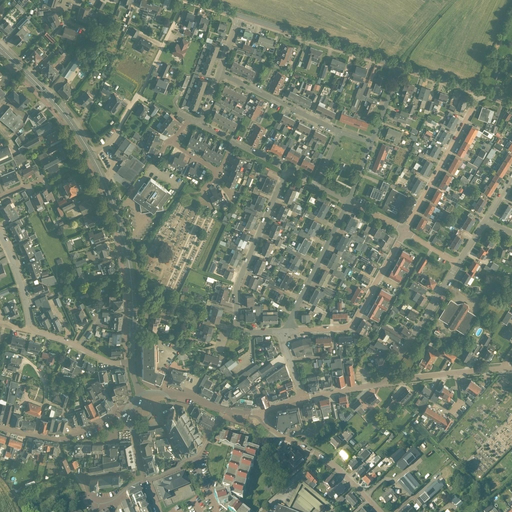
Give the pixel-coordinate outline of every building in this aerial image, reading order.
[(53,0),(47,0),(46,3),(43,4),(42,5),(42,9),(50,8),(51,5),(55,6),(57,1),(53,0)] [(101,9),(105,3),(100,0),(96,7),(101,9)] [(122,0),(122,1),(125,2),(124,6),(130,8),(132,2),(129,1),(129,0),(122,0)] [(144,20),(149,4),(145,3),(146,0),(141,0),(139,7),(140,7),(140,8),(142,9),(143,8),(145,9),(144,11),(145,11),(142,20),(144,20)] [(151,5),(149,4),(144,20),(145,21),(147,15),(153,17),(155,12),(157,12),(160,14),(162,7),(159,6),(151,3),(151,5)] [(80,7),(78,12),(87,15),(88,10),(90,10),(91,7),(84,5),(83,8),(80,7)] [(56,12),(52,14),(51,11),(44,14),(45,17),(45,21),(47,22),(58,17),(56,12)] [(87,15),(78,12),(77,17),(80,18),(79,21),(85,23),(86,20),(85,20),(87,15)] [(160,14),(157,12),(154,19),(160,21),(162,14),(160,14)] [(186,19),(184,25),(191,27),(193,21),(195,14),(188,12),(186,19)] [(19,29),(32,17),(28,13),(26,16),(25,15),(16,25),(19,29)] [(198,22),(197,27),(206,29),(207,25),(209,19),(201,16),(201,19),(199,19),(198,22)] [(60,22),(58,17),(47,22),(49,24),(52,29),(58,27),(57,24),(60,22)] [(5,20),(2,23),(0,25),(0,29),(0,30),(1,30),(6,34),(8,32),(9,33),(13,29),(10,26),(11,25),(5,20)] [(218,30),(217,33),(225,35),(226,32),(225,31),(227,25),(226,24),(226,23),(223,22),(223,23),(220,22),(217,30),(218,30)] [(65,26),(63,30),(61,29),(59,35),(62,36),(62,35),(67,37),(70,28),(65,26)] [(14,35),(17,37),(13,41),(18,46),(24,40),(22,38),(24,36),(26,36),(29,33),(22,27),(14,35)] [(136,37),(139,31),(133,27),(130,34),(136,37)] [(75,30),(70,28),(67,37),(72,38),(72,39),(75,40),(77,34),(74,33),(75,30)] [(245,30),(243,36),(242,36),(241,39),(246,41),(245,43),(245,44),(244,43),(242,49),(250,52),(252,47),(252,46),(248,45),(250,39),(251,39),(253,33),(249,31),(245,30)] [(257,48),(252,47),(250,52),(258,54),(258,55),(261,56),(262,53),(265,44),(264,44),(267,37),(263,36),(260,36),(260,35),(258,39),(256,38),(255,42),(257,43),(258,42),(261,43),(260,45),(262,45),(260,51),(256,50),(257,48)] [(141,37),(137,45),(138,45),(135,49),(141,52),(144,48),(147,50),(152,42),(141,37)] [(267,37),(264,44),(265,44),(262,53),(265,54),(266,50),(265,50),(266,47),(270,48),(269,51),(273,53),(275,46),(272,45),(274,40),(270,38),(270,39),(267,38),(267,37)] [(189,42),(182,39),(180,45),(177,44),(172,53),(183,58),(187,48),(186,48),(189,42)] [(209,51),(217,54),(220,46),(212,43),(209,51)] [(283,51),(291,54),(292,54),(293,51),(292,51),(293,47),(284,44),(282,48),(283,48),(283,51)] [(58,45),(52,51),(56,55),(58,53),(61,55),(65,51),(58,45)] [(34,50),(32,53),(30,51),(27,54),(29,56),(28,56),(29,57),(29,58),(30,59),(31,59),(35,63),(41,57),(43,59),(47,55),(45,53),(44,53),(38,47),(35,51),(34,50)] [(311,47),(307,58),(304,67),(308,69),(311,60),(319,62),(322,51),(311,47)] [(291,54),(283,51),(282,50),(280,54),(281,55),(280,57),(287,60),(290,60),(291,57),(290,57),(291,54)] [(217,54),(209,51),(207,58),(214,61),(217,54)] [(257,55),(257,58),(262,60),(261,63),(263,64),(265,58),(257,55)] [(287,60),(280,57),(278,56),(277,59),(276,59),(274,63),(284,66),(285,62),(286,62),(287,60)] [(72,58),(61,74),(65,77),(71,69),(73,71),(79,63),(72,58)] [(332,58),(331,61),(330,60),(328,68),(336,70),(339,60),(338,60),(338,59),(336,58),(336,59),(332,58)] [(42,68),(42,70),(47,76),(48,76),(54,69),(50,65),(53,62),(50,59),(46,63),(48,64),(45,67),(43,66),(42,68)] [(339,60),(336,70),(344,73),(346,64),(345,63),(346,62),(342,61),(342,60),(340,60),(339,60)] [(236,71),(239,64),(234,61),(230,68),(236,71)] [(167,73),(171,65),(166,62),(162,71),(160,75),(165,77),(167,73)] [(245,66),(239,64),(236,71),(241,73),(245,66)] [(323,79),(328,66),(323,64),(319,77),(323,79)] [(245,66),(241,73),(247,76),(250,69),(245,66)] [(367,69),(360,67),(356,66),(354,71),(353,71),(352,75),(354,75),(352,79),(362,83),(363,78),(361,77),(361,76),(365,77),(367,69)] [(59,74),(54,69),(48,76),(52,80),(59,74)] [(256,72),(250,69),(247,76),(252,79),(256,72)] [(497,70),(493,78),(498,80),(501,72),(497,70)] [(275,78),(283,82),(284,80),(285,80),(287,76),(278,72),(276,75),(275,75),(274,78),(275,78)] [(185,87),(190,76),(184,73),(179,85),(185,87)] [(160,75),(157,83),(154,82),(152,87),(155,88),(159,90),(165,77),(160,75)] [(376,82),(377,83),(375,92),(379,93),(382,85),(383,85),(385,78),(384,77),(383,76),(382,77),(379,76),(378,79),(377,79),(376,82)] [(169,79),(165,77),(159,90),(163,91),(162,93),(166,95),(168,90),(167,89),(168,86),(167,85),(169,79)] [(200,78),(197,86),(204,88),(207,81),(200,78)] [(272,81),(271,84),(280,88),(281,86),(282,86),(284,82),(283,82),(275,78),(273,81),(272,81)] [(361,99),(362,95),(367,83),(364,82),(362,88),(359,87),(355,98),(358,99),(356,107),(352,105),(350,109),(356,111),(361,99)] [(417,88),(414,87),(414,86),(405,83),(400,98),(407,101),(408,97),(410,98),(412,94),(411,93),(412,90),(416,91),(417,88)] [(65,84),(57,91),(66,100),(74,92),(65,84)] [(280,88),(271,84),(269,86),(270,87),(269,90),(277,95),(279,91),(278,91),(280,88)] [(204,88),(197,86),(195,92),(202,95),(204,88)] [(227,95),(230,88),(225,86),(221,93),(227,95)] [(421,103),(426,88),(421,86),(418,97),(419,97),(418,98),(422,99),(421,103)] [(294,87),(292,92),(290,91),(287,96),(293,99),(295,93),(298,89),(294,87)] [(236,91),(230,88),(227,95),(232,98),(236,91)] [(430,89),(426,88),(421,103),(425,104),(426,99),(427,99),(430,89)] [(13,90),(7,97),(15,104),(16,103),(22,109),(29,100),(22,93),(19,96),(13,90)] [(241,94),(236,91),(232,98),(238,101),(241,94)] [(86,92),(78,100),(84,106),(92,98),(86,92)] [(195,92),(193,98),(200,101),(202,95),(195,92)] [(436,94),(433,101),(434,102),(440,104),(441,101),(445,102),(446,101),(448,95),(440,92),(439,95),(436,94)] [(299,95),(295,93),(293,99),(298,102),(301,94),(300,93),(299,95)] [(307,97),(303,104),(309,107),(312,100),(315,102),(318,95),(314,93),(311,99),(307,97)] [(238,101),(237,103),(242,105),(243,103),(243,104),(247,96),(241,94),(238,101)] [(307,97),(301,94),(298,102),(303,104),(307,97)] [(123,101),(114,95),(106,107),(115,113),(121,104),(125,107),(128,104),(123,101)] [(373,99),(362,95),(361,99),(368,102),(364,112),(370,114),(371,113),(372,114),(373,111),(372,111),(373,107),(374,108),(375,103),(372,102),(373,99)] [(253,103),(261,108),(262,108),(264,105),(263,105),(264,101),(255,97),(254,101),(255,101),(253,103)] [(460,99),(459,102),(458,102),(456,109),(463,111),(464,108),(466,101),(460,99)] [(155,102),(154,105),(153,105),(150,109),(149,108),(142,103),(135,113),(143,118),(147,112),(148,113),(153,116),(158,108),(159,108),(161,106),(155,102)] [(261,108),(253,103),(252,103),(251,107),(252,107),(250,110),(259,114),(261,111),(259,111),(261,108)] [(410,103),(407,112),(412,114),(415,105),(410,103)] [(321,113),(324,107),(318,104),(315,110),(321,113)] [(0,118),(14,131),(23,120),(20,118),(22,116),(18,113),(17,115),(11,110),(12,109),(9,106),(8,108),(7,108),(0,116),(0,118)] [(324,107),(321,113),(327,116),(330,110),(327,108),(324,107)] [(488,117),(490,110),(482,107),(478,119),(487,122),(489,117),(488,117)] [(259,114),(250,110),(249,112),(248,111),(246,115),(255,120),(257,116),(258,117),(259,114)] [(330,110),(327,116),(332,119),(335,113),(330,110)] [(343,110),(342,113),(339,120),(343,122),(343,121),(346,122),(346,123),(348,115),(344,114),(345,110),(343,110)] [(401,110),(400,113),(396,112),(394,118),(397,119),(397,120),(406,123),(409,114),(401,110)] [(40,111),(37,114),(34,111),(30,115),(33,119),(35,117),(36,119),(35,120),(38,124),(46,117),(40,111)] [(502,117),(508,121),(511,115),(506,111),(502,117)] [(217,122),(221,115),(215,112),(212,119),(217,122)] [(244,116),(236,112),(235,115),(240,117),(239,120),(241,121),(244,116)] [(458,118),(453,115),(453,114),(449,112),(447,115),(451,117),(450,120),(456,123),(458,118)] [(348,115),(346,123),(346,122),(349,123),(349,124),(352,125),(356,114),(354,113),(353,117),(348,115)] [(166,119),(173,125),(175,122),(179,125),(181,123),(170,114),(166,119)] [(286,124),(289,117),(283,114),(280,121),(286,124)] [(358,115),(356,114),(352,125),(356,126),(359,127),(362,120),(357,118),(358,115)] [(226,117),(221,115),(217,122),(223,124),(226,117)] [(226,117),(223,124),(228,127),(232,120),(226,117)] [(295,120),(289,117),(286,124),(291,126),(295,120)] [(366,122),(362,120),(359,127),(362,128),(366,130),(370,119),(368,118),(366,122)] [(173,125),(166,119),(162,124),(173,132),(175,130),(171,127),(173,125)] [(237,123),(232,120),(228,127),(234,130),(237,123)] [(450,120),(448,122),(444,120),(442,124),(446,126),(447,125),(453,128),(456,123),(450,120)] [(302,132),(305,125),(299,122),(296,129),(302,132)] [(497,126),(487,123),(485,130),(487,131),(495,133),(497,126)] [(41,127),(36,130),(38,134),(50,128),(50,126),(49,124),(48,124),(46,125),(42,127),(42,128),(41,128),(41,127)] [(173,132),(162,124),(158,128),(165,134),(168,131),(172,134),(173,132)] [(253,131),(261,135),(262,132),(263,133),(265,129),(257,125),(255,128),(254,127),(252,130),(253,131)] [(311,128),(305,125),(302,132),(308,134),(311,128)] [(478,135),(475,134),(478,129),(472,126),(468,133),(477,137),(478,135)] [(450,133),(444,130),(445,129),(441,127),(439,130),(443,132),(441,135),(448,138),(450,133)] [(388,133),(387,132),(385,137),(394,140),(393,142),(397,144),(402,133),(389,128),(388,128),(390,129),(388,133)] [(274,129),(271,136),(277,139),(281,133),(274,129)] [(493,134),(484,129),(482,133),(491,139),(493,134)] [(318,140),(321,133),(315,130),(312,137),(318,140)] [(47,136),(46,137),(51,146),(61,140),(56,131),(47,136)] [(152,131),(149,137),(162,142),(163,140),(158,138),(160,135),(152,131)] [(192,134),(191,136),(187,145),(191,146),(190,148),(192,149),(193,147),(196,139),(193,137),(194,135),(196,132),(193,131),(193,133),(192,134)] [(251,133),(249,136),(258,141),(259,138),(260,139),(262,135),(261,135),(253,131),(252,134),(251,133)] [(199,133),(196,139),(193,147),(196,148),(195,151),(198,152),(199,150),(198,149),(202,141),(199,140),(200,136),(201,134),(199,133)] [(321,133),(318,140),(324,142),(327,136),(321,133)] [(477,137),(468,133),(464,140),(470,143),(473,138),(475,139),(477,137)] [(21,134),(18,136),(23,143),(26,141),(21,134)] [(203,139),(202,141),(198,149),(199,150),(202,151),(201,153),(203,154),(207,144),(204,142),(206,138),(207,136),(205,135),(204,137),(203,139)] [(441,135),(440,137),(436,135),(434,138),(438,141),(439,140),(445,143),(448,138),(441,135)] [(18,148),(21,152),(23,152),(23,151),(28,148),(25,143),(22,145),(18,136),(15,140),(20,147),(18,148)] [(38,136),(25,143),(28,148),(29,148),(28,147),(40,140),(38,136)] [(258,141),(249,136),(248,139),(249,140),(247,143),(256,147),(258,144),(257,143),(258,141)] [(126,137),(118,148),(113,155),(119,159),(118,160),(123,164),(117,171),(124,176),(124,177),(128,180),(128,179),(131,182),(144,164),(130,154),(133,149),(138,153),(142,148),(126,137)] [(149,137),(147,142),(155,146),(156,143),(161,145),(162,142),(149,137)] [(280,143),(279,145),(279,146),(275,152),(281,155),(284,148),(286,150),(292,138),(290,137),(285,145),(280,143)] [(286,150),(289,151),(285,157),(291,160),(296,150),(291,147),(295,140),(292,138),(286,150)] [(62,142),(37,155),(39,159),(44,169),(63,159),(70,156),(68,153),(72,152),(66,140),(62,142)] [(275,140),(274,143),(273,143),(270,149),(275,152),(279,146),(279,145),(277,145),(278,142),(275,140)] [(470,143),(464,140),(460,147),(469,152),(470,149),(468,147),(470,143)] [(441,148),(435,144),(436,143),(432,141),(430,144),(434,146),(432,149),(438,153),(441,148)] [(155,146),(147,142),(144,148),(157,154),(158,151),(154,149),(155,146)] [(207,144),(203,154),(202,155),(206,157),(205,159),(207,160),(208,158),(212,150),(211,150),(208,148),(210,144),(208,143),(208,144),(207,144)] [(380,150),(387,153),(389,148),(392,150),(393,148),(382,144),(381,147),(381,148),(380,150)] [(0,165),(14,159),(13,157),(8,146),(0,149),(0,165)] [(213,146),(211,150),(212,150),(208,158),(211,159),(210,161),(213,162),(214,160),(217,152),(214,151),(215,147),(213,146)] [(302,157),(304,158),(300,165),(306,168),(309,161),(311,158),(306,155),(310,147),(307,146),(306,148),(302,157)] [(301,152),(296,150),(291,160),(296,163),(299,156),(302,157),(306,148),(303,147),(301,152)] [(469,152),(460,147),(457,153),(463,156),(466,152),(468,153),(469,152)] [(219,148),(217,152),(214,160),(217,162),(216,164),(218,165),(219,163),(223,155),(219,153),(221,149),(219,148)] [(432,149),(431,151),(427,149),(425,153),(429,155),(430,154),(436,157),(438,153),(432,149)] [(379,153),(377,157),(388,161),(389,159),(385,158),(387,153),(380,150),(380,151),(379,153)] [(23,152),(21,152),(13,157),(14,159),(16,165),(27,159),(23,152)] [(511,154),(509,152),(506,157),(504,156),(503,158),(510,163),(511,160),(511,154)] [(177,167),(183,154),(180,153),(178,158),(175,156),(171,164),(177,167)] [(183,154),(177,167),(183,169),(186,161),(183,160),(185,155),(183,154)] [(229,159),(242,165),(244,159),(236,156),(235,159),(230,157),(229,159)] [(461,166),(459,165),(461,160),(455,156),(451,163),(460,168),(461,166)] [(375,163),(375,164),(382,166),(384,162),(387,163),(390,164),(391,162),(388,161),(377,157),(376,161),(375,164),(375,163)] [(433,163),(427,159),(423,157),(421,161),(425,163),(423,165),(429,169),(433,163)] [(483,159),(479,157),(475,160),(473,163),(478,167),(483,159)] [(503,161),(500,165),(506,169),(510,163),(503,158),(501,159),(503,161)] [(242,165),(229,159),(228,161),(233,163),(231,167),(240,170),(242,165)] [(311,162),(309,161),(306,168),(311,171),(314,164),(316,161),(313,160),(311,162)] [(22,168),(19,170),(21,175),(23,174),(25,178),(34,173),(34,172),(31,168),(30,166),(28,163),(25,165),(27,168),(23,170),(22,168)] [(193,177),(198,164),(196,163),(194,168),(190,166),(187,174),(193,177)] [(460,168),(451,163),(448,170),(454,173),(457,168),(459,170),(460,168)] [(500,165),(497,163),(495,167),(496,167),(494,172),(502,177),(506,169),(500,165)] [(200,165),(198,164),(193,177),(198,179),(202,171),(198,170),(200,165)] [(374,167),(374,166),(372,170),(383,174),(383,172),(380,171),(382,166),(375,164),(374,167)] [(423,165),(422,168),(418,166),(416,170),(426,175),(429,169),(423,165)] [(240,170),(231,167),(229,166),(228,168),(232,170),(231,173),(239,177),(242,171),(240,170)] [(263,170),(262,169),(260,174),(266,176),(269,170),(264,168),(263,170)] [(410,171),(405,168),(403,171),(402,171),(400,175),(402,177),(405,172),(408,174),(410,171)] [(8,173),(12,183),(16,182),(16,181),(18,179),(15,171),(8,173)] [(494,172),(490,178),(498,183),(502,177),(494,172)] [(2,176),(1,176),(2,178),(5,185),(8,184),(9,185),(12,183),(8,173),(2,176)] [(225,174),(224,177),(237,182),(239,177),(231,173),(229,176),(225,174)] [(454,177),(452,176),(446,173),(442,180),(450,184),(452,182),(454,177)] [(267,176),(266,179),(260,177),(259,180),(262,182),(264,183),(271,186),(272,184),(274,180),(273,180),(274,179),(267,176)] [(424,181),(418,177),(415,176),(413,179),(416,181),(414,184),(420,187),(424,181)] [(474,176),(470,183),(473,185),(475,181),(479,183),(481,180),(474,176)] [(63,184),(65,188),(61,190),(66,198),(70,196),(70,195),(75,192),(73,186),(76,185),(74,179),(73,179),(71,177),(67,179),(69,182),(63,184)] [(237,182),(224,177),(223,179),(227,181),(226,184),(234,188),(237,182)] [(150,179),(140,192),(138,191),(133,197),(140,202),(141,212),(152,211),(154,213),(156,210),(163,209),(162,206),(171,194),(167,191),(156,182),(150,178),(150,179)] [(490,178),(486,184),(494,189),(498,183),(490,178)] [(450,184),(442,180),(438,187),(445,190),(447,185),(449,186),(450,184)] [(373,186),(373,188),(369,187),(366,196),(375,199),(376,198),(380,199),(381,197),(383,198),(389,183),(383,181),(380,189),(373,186)] [(271,186),(264,183),(261,189),(268,192),(269,190),(270,190),(271,187),(270,186),(271,186)] [(414,184),(413,186),(410,185),(408,189),(411,190),(417,193),(420,187),(414,184)] [(494,189),(486,184),(484,187),(486,189),(484,192),(490,195),(494,189)] [(288,190),(286,193),(294,196),(296,190),(289,187),(288,190)] [(39,192),(43,201),(48,199),(49,202),(55,200),(51,191),(48,193),(46,188),(39,192)] [(213,189),(220,201),(226,199),(221,190),(218,192),(215,188),(213,189)] [(220,201),(213,189),(211,190),(213,195),(210,196),(215,205),(220,201)] [(399,193),(392,189),(385,203),(385,204),(382,209),(390,213),(393,208),(392,207),(395,201),(399,193)] [(444,193),(442,192),(437,189),(434,195),(445,201),(446,199),(443,197),(442,199),(439,197),(441,195),(443,196),(444,193)] [(43,201),(39,192),(32,195),(34,198),(31,200),(35,208),(42,205),(40,202),(43,201)] [(285,197),(284,200),(291,203),(294,196),(286,193),(285,197)] [(399,193),(395,201),(402,205),(407,196),(399,193)] [(480,197),(477,202),(483,206),(487,200),(485,199),(485,198),(483,197),(485,195),(481,193),(479,196),(480,197)] [(259,195),(257,199),(254,198),(253,200),(252,199),(256,201),(263,204),(264,202),(265,202),(266,199),(265,198),(266,198),(259,195)] [(330,206),(327,204),(329,201),(323,198),(323,197),(319,195),(318,196),(316,199),(320,201),(317,207),(320,208),(327,212),(328,210),(330,207),(329,206),(330,206)] [(445,201),(434,195),(431,200),(436,203),(438,203),(439,201),(444,203),(445,201)] [(55,202),(58,206),(60,206),(61,205),(67,202),(65,198),(60,200),(59,197),(56,198),(57,201),(55,202)] [(2,203),(4,206),(0,207),(0,209),(2,214),(10,209),(12,208),(10,204),(13,202),(11,198),(2,203)] [(95,207),(91,198),(78,204),(83,214),(95,207)] [(26,201),(30,212),(35,210),(30,199),(26,201)] [(247,204),(245,207),(252,210),(253,208),(260,210),(261,210),(262,210),(264,205),(263,204),(256,201),(252,199),(250,206),(247,204)] [(72,200),(67,202),(61,205),(64,211),(75,205),(72,200)] [(474,207),(473,206),(471,209),(474,211),(475,210),(477,211),(478,210),(480,211),(483,206),(477,202),(474,207)] [(429,203),(426,208),(433,212),(435,207),(436,206),(435,206),(429,203)] [(450,212),(454,205),(451,204),(449,207),(447,206),(445,210),(450,212)] [(280,207),(278,211),(286,214),(289,208),(282,205),(281,207),(280,207)] [(64,214),(60,206),(58,206),(54,208),(58,217),(61,215),(64,214)] [(296,208),(291,206),(289,209),(301,214),(302,211),(296,208)] [(251,213),(250,216),(245,214),(244,217),(248,219),(255,222),(256,220),(257,220),(258,217),(258,216),(251,213),(252,210),(245,207),(244,211),(251,213)] [(306,208),(304,211),(315,217),(316,214),(317,214),(317,215),(323,218),(324,216),(325,216),(327,213),(326,212),(327,212),(320,208),(318,212),(315,210),(314,213),(306,208)] [(426,208),(423,213),(429,216),(430,217),(431,214),(434,216),(436,217),(438,214),(435,213),(433,212),(426,208)] [(10,209),(2,214),(6,219),(10,217),(12,220),(18,216),(16,213),(13,215),(10,209)] [(277,214),(278,215),(276,217),(283,220),(284,220),(283,223),(291,227),(294,228),(296,224),(286,220),(287,218),(285,217),(286,214),(278,211),(277,214)] [(315,217),(304,211),(304,212),(309,214),(307,217),(313,220),(315,217)] [(510,214),(505,211),(501,216),(509,221),(511,218),(508,216),(510,214)] [(467,215),(469,216),(465,221),(471,225),(475,219),(473,218),(474,217),(472,216),(473,214),(469,212),(467,215)] [(97,215),(94,216),(92,213),(83,217),(85,222),(87,221),(89,227),(100,223),(97,215)] [(348,220),(349,221),(348,223),(357,227),(360,221),(364,224),(366,220),(360,217),(358,220),(351,216),(351,217),(350,217),(348,220)] [(428,220),(427,220),(422,217),(419,222),(430,228),(431,226),(427,223),(428,220)] [(12,222),(14,225),(10,227),(13,233),(21,229),(19,226),(22,224),(20,219),(12,222)] [(237,222),(235,225),(237,226),(239,226),(244,228),(245,225),(252,229),(253,227),(254,227),(256,223),(255,223),(255,222),(248,219),(247,223),(240,220),(239,223),(237,222)] [(321,224),(320,224),(321,223),(314,220),(311,226),(317,229),(318,227),(319,228),(321,224)] [(465,221),(462,226),(461,225),(459,228),(462,230),(463,228),(466,230),(466,229),(468,230),(471,225),(465,221)] [(274,222),(273,225),(272,225),(271,228),(279,232),(280,228),(282,229),(283,228),(290,230),(291,227),(283,223),(282,226),(274,222)] [(430,228),(419,222),(416,227),(422,231),(424,228),(428,231),(427,232),(430,234),(433,230),(430,228)] [(441,225),(435,222),(432,228),(437,232),(441,225)] [(346,227),(345,229),(352,233),(352,232),(353,229),(356,231),(357,227),(348,223),(347,223),(345,227),(346,227)] [(374,237),(378,238),(377,240),(380,242),(379,244),(385,248),(388,242),(390,243),(393,237),(382,231),(383,230),(374,224),(369,232),(375,235),(374,237)] [(301,228),(299,231),(310,237),(311,234),(314,236),(315,234),(316,234),(318,230),(317,230),(317,229),(311,226),(308,232),(301,228)] [(269,232),(270,232),(269,235),(277,238),(275,241),(281,243),(282,243),(283,240),(284,237),(277,235),(279,232),(271,228),(269,232)] [(21,229),(13,233),(16,239),(20,237),(21,240),(28,236),(26,231),(22,233),(21,229)] [(102,231),(93,233),(92,230),(88,232),(90,239),(94,238),(95,242),(105,239),(102,231)] [(243,231),(240,238),(247,241),(248,239),(249,239),(250,235),(250,234),(243,231)] [(310,237),(299,231),(298,234),(305,238),(301,244),(308,247),(309,245),(310,245),(312,242),(311,242),(311,241),(309,239),(310,237)] [(457,234),(453,240),(460,244),(463,238),(461,237),(462,236),(460,235),(461,233),(457,231),(456,233),(457,234)] [(352,233),(351,235),(363,241),(364,239),(365,239),(360,237),(354,234),(352,233)] [(340,239),(339,241),(349,246),(349,245),(352,239),(358,242),(358,241),(362,243),(363,241),(351,235),(350,238),(342,234),(342,235),(341,235),(340,238),(340,239)] [(497,241),(494,239),(489,236),(484,243),(488,246),(486,249),(489,250),(491,247),(493,248),(497,241)] [(432,242),(442,246),(444,241),(434,237),(432,242)] [(247,241),(240,238),(238,244),(245,247),(245,245),(246,245),(248,242),(247,241)] [(29,240),(27,241),(19,245),(22,251),(30,247),(29,244),(31,243),(29,240)] [(265,242),(263,246),(274,250),(275,247),(272,246),(274,243),(267,240),(266,243),(265,242)] [(453,240),(450,245),(449,244),(447,247),(451,249),(452,247),(454,249),(454,248),(456,249),(460,244),(453,240)] [(336,244),(337,245),(336,247),(343,250),(342,254),(354,260),(356,256),(353,255),(346,252),(349,246),(339,241),(338,241),(336,244)] [(365,242),(361,249),(365,252),(369,244),(365,242)] [(106,243),(101,244),(101,243),(92,246),(94,254),(95,255),(97,256),(98,256),(98,257),(108,254),(109,253),(108,251),(110,250),(108,246),(107,246),(106,243)] [(301,244),(298,250),(302,252),(305,253),(306,251),(307,252),(308,248),(308,247),(301,244)] [(262,250),(263,250),(261,253),(268,256),(269,256),(268,258),(274,261),(275,257),(271,255),(272,253),(274,250),(263,246),(262,250)] [(33,254),(30,247),(22,251),(25,258),(33,254)] [(287,247),(285,250),(293,254),(290,260),(299,265),(300,263),(301,263),(302,260),(302,259),(300,257),(294,254),(295,252),(287,247)] [(383,255),(378,252),(379,252),(372,248),(370,252),(373,254),(371,257),(374,259),(379,262),(383,255)] [(486,249),(485,250),(481,248),(477,256),(482,259),(486,252),(487,253),(489,250),(486,249)] [(235,250),(234,253),(231,252),(229,255),(232,256),(239,259),(240,257),(241,257),(242,254),(242,253),(235,250)] [(400,257),(393,270),(392,270),(389,276),(398,281),(402,275),(405,270),(407,271),(409,268),(406,267),(409,262),(413,255),(404,250),(400,256),(400,257)] [(331,256),(330,259),(340,264),(341,264),(343,259),(352,264),(354,260),(342,254),(341,256),(333,252),(333,253),(332,253),(331,256)] [(368,259),(363,256),(358,254),(356,257),(366,262),(368,259)] [(239,259),(232,256),(230,263),(237,266),(238,263),(238,264),(240,260),(239,260),(239,259)] [(85,258),(80,260),(75,262),(77,267),(82,265),(87,263),(85,258)] [(259,258),(258,260),(257,260),(256,264),(264,267),(266,260),(259,258)] [(327,262),(328,263),(327,265),(334,268),(333,271),(345,277),(346,274),(349,268),(347,267),(344,273),(336,270),(338,266),(339,266),(340,264),(330,259),(329,259),(327,262)] [(38,267),(35,260),(26,263),(28,267),(29,270),(38,267)] [(289,267),(289,268),(296,271),(297,269),(299,266),(299,265),(290,260),(291,261),(289,264),(290,265),(289,267)] [(476,271),(475,270),(479,263),(474,260),(469,268),(473,270),(471,272),(474,274),(476,271)] [(228,265),(219,261),(217,266),(221,267),(220,268),(225,270),(223,275),(231,279),(234,271),(227,268),(228,265)] [(277,264),(278,265),(281,267),(287,270),(289,267),(287,266),(278,262),(277,264)] [(371,264),(367,262),(363,270),(367,272),(367,271),(373,274),(377,267),(371,264)] [(425,268),(424,270),(429,274),(431,271),(439,276),(440,275),(441,276),(443,272),(442,271),(443,270),(439,267),(439,266),(436,264),(436,265),(431,262),(427,269),(425,268)] [(494,262),(491,267),(497,271),(500,265),(494,262)] [(255,268),(254,270),(256,271),(261,273),(264,267),(256,264),(254,267),(255,268)] [(277,266),(275,269),(279,271),(280,270),(286,273),(287,270),(281,267),(278,265),(277,266)] [(38,267),(29,270),(31,277),(40,274),(40,273),(38,267)] [(322,274),(321,276),(331,281),(334,275),(344,280),(345,277),(333,271),(332,274),(324,270),(324,271),(323,271),(322,274)] [(471,272),(470,275),(466,272),(461,280),(466,283),(471,277),(472,277),(474,274),(471,272)] [(262,278),(266,279),(269,281),(269,280),(271,277),(268,276),(261,273),(259,277),(262,278)] [(286,273),(283,279),(290,283),(291,281),(293,277),(293,276),(286,273)] [(41,278),(42,282),(45,284),(48,283),(56,281),(54,274),(41,278)] [(82,274),(79,275),(82,283),(89,281),(95,279),(94,276),(85,278),(84,274),(82,274)] [(363,275),(362,277),(358,275),(356,278),(360,279),(360,280),(367,284),(370,278),(363,275)] [(256,291),(259,285),(260,285),(263,280),(258,278),(258,279),(251,276),(249,281),(250,281),(248,286),(254,288),(253,289),(256,291)] [(319,280),(319,281),(318,283),(325,286),(327,283),(330,284),(331,281),(321,276),(321,277),(320,277),(319,280)] [(429,277),(427,280),(423,277),(421,281),(425,283),(425,284),(428,286),(429,285),(432,287),(434,284),(435,284),(436,283),(436,282),(429,277)] [(280,285),(285,288),(286,289),(288,287),(290,283),(289,283),(290,283),(283,279),(280,285)] [(427,298),(422,294),(423,293),(424,294),(427,290),(413,281),(409,287),(417,292),(413,298),(417,300),(416,301),(423,305),(427,298)] [(229,289),(222,287),(223,284),(216,282),(214,288),(219,289),(218,293),(227,296),(229,289)] [(47,285),(43,287),(42,284),(33,288),(36,294),(39,292),(41,296),(49,292),(47,285)] [(324,289),(336,295),(337,292),(326,286),(324,289)] [(358,287),(354,293),(360,296),(364,290),(358,287)] [(313,292),(312,294),(319,298),(321,298),(322,295),(323,296),(325,293),(332,297),(334,294),(336,295),(324,289),(323,292),(316,288),(315,289),(315,288),(313,292)] [(378,295),(371,307),(367,315),(378,321),(380,318),(378,317),(383,308),(386,310),(387,307),(385,305),(387,300),(388,300),(391,294),(382,288),(378,295)] [(81,299),(87,296),(84,290),(78,293),(81,299)] [(275,294),(273,297),(275,298),(275,299),(280,301),(284,294),(278,291),(277,295),(275,294)] [(218,293),(217,297),(212,295),(211,301),(217,303),(218,300),(225,302),(227,296),(218,293)] [(360,296),(354,293),(350,299),(356,303),(360,296)] [(310,298),(309,301),(316,304),(319,298),(312,294),(312,295),(311,295),(310,298)] [(123,300),(116,300),(116,295),(109,295),(109,300),(109,305),(110,305),(114,305),(114,310),(123,309),(123,300)] [(254,305),(254,296),(245,296),(245,305),(254,305)] [(223,309),(219,308),(220,305),(210,302),(211,300),(207,299),(206,304),(211,306),(210,309),(212,309),(211,313),(212,313),(221,316),(223,309)] [(464,302),(461,303),(459,305),(450,299),(439,318),(448,324),(449,329),(451,330),(456,329),(465,335),(477,316),(468,310),(469,308),(468,305),(464,302)] [(51,308),(47,300),(41,302),(42,305),(45,311),(51,325),(53,324),(56,331),(56,330),(57,331),(59,330),(54,319),(55,318),(51,308)] [(9,313),(11,318),(14,316),(15,318),(19,316),(17,310),(18,310),(15,303),(8,306),(11,312),(9,313)] [(93,303),(86,306),(89,312),(96,309),(95,307),(93,303)] [(316,305),(314,309),(326,315),(327,312),(322,309),(322,308),(316,305)] [(418,313),(410,309),(407,307),(405,310),(401,308),(399,311),(410,318),(411,317),(414,319),(418,313)] [(167,315),(172,317),(175,311),(170,309),(167,315)] [(302,314),(302,316),(301,316),(302,320),(302,321),(310,321),(310,316),(313,315),(316,313),(318,314),(317,317),(323,320),(325,315),(326,315),(314,309),(313,311),(310,310),(308,313),(308,314),(302,314)] [(85,317),(81,310),(73,313),(79,326),(87,322),(85,317)] [(122,315),(114,314),(114,311),(110,311),(101,311),(101,315),(106,315),(106,320),(113,321),(112,328),(121,328),(122,315)] [(511,313),(508,311),(501,322),(507,325),(511,315),(511,313)] [(255,321),(254,312),(246,312),(246,322),(255,321)] [(47,317),(45,318),(43,313),(38,315),(41,320),(39,321),(41,325),(43,324),(44,328),(51,325),(47,317)] [(212,313),(211,316),(208,316),(206,321),(203,320),(203,321),(211,323),(214,324),(215,321),(219,323),(221,316),(212,313)] [(166,324),(159,322),(160,317),(152,315),(151,321),(150,321),(148,330),(156,332),(156,331),(165,333),(166,324)] [(371,324),(369,322),(362,319),(359,324),(368,329),(371,324)] [(211,323),(203,321),(201,327),(204,327),(203,331),(212,334),(214,327),(210,326),(211,323)] [(400,325),(396,332),(382,323),(380,326),(384,329),(400,339),(402,336),(407,339),(408,337),(411,333),(410,333),(411,331),(404,327),(403,327),(400,325)] [(368,329),(359,324),(356,330),(361,332),(359,336),(370,342),(372,339),(365,335),(368,329)] [(511,324),(503,335),(511,340),(511,324)] [(120,342),(121,333),(121,330),(112,329),(96,325),(95,330),(101,331),(101,335),(108,335),(108,342),(111,342),(120,342)] [(377,339),(374,344),(385,351),(387,348),(388,348),(397,354),(398,353),(401,349),(402,347),(399,345),(400,344),(398,343),(400,339),(384,329),(377,339)] [(203,331),(202,334),(199,334),(197,340),(205,342),(206,340),(210,341),(212,334),(203,331)] [(486,335),(481,342),(487,346),(491,338),(486,335)] [(10,345),(21,348),(23,339),(12,336),(10,345)] [(155,341),(146,338),(142,337),(142,340),(142,362),(143,364),(143,377),(161,384),(164,374),(165,372),(155,368),(155,341)] [(310,338),(302,339),(304,354),(305,356),(313,355),(310,338)] [(266,349),(273,346),(271,341),(269,341),(269,339),(264,341),(265,343),(263,344),(265,350),(266,349)] [(304,354),(302,339),(291,343),(296,357),(304,354)] [(40,344),(29,341),(27,350),(37,353),(40,344)] [(460,350),(463,351),(460,357),(468,362),(474,351),(476,353),(481,346),(475,342),(470,349),(466,347),(463,345),(460,350)] [(370,343),(366,350),(371,353),(373,349),(374,350),(376,347),(370,343)] [(486,348),(487,349),(483,356),(484,356),(483,358),(485,359),(486,358),(489,359),(491,356),(492,356),(494,353),(493,352),(494,350),(491,349),(493,346),(489,344),(486,348)] [(273,346),(266,349),(268,353),(266,354),(268,360),(274,358),(272,354),(277,353),(274,346),(273,346)] [(120,348),(115,349),(115,348),(114,347),(108,347),(108,348),(108,354),(111,356),(111,357),(115,357),(115,356),(120,355),(120,352),(121,352),(121,350),(120,349),(120,348)] [(422,358),(419,362),(429,369),(432,364),(431,364),(436,355),(428,350),(423,358),(422,358)] [(21,359),(17,357),(18,354),(8,351),(6,357),(9,358),(6,369),(15,371),(16,367),(19,368),(21,359)] [(49,352),(48,353),(42,352),(41,357),(47,359),(46,362),(52,364),(55,354),(49,352)] [(206,353),(204,358),(201,358),(199,364),(204,365),(205,363),(209,364),(212,355),(206,353)] [(450,353),(447,359),(452,362),(456,356),(450,353)] [(219,358),(212,355),(209,364),(213,366),(212,368),(215,369),(216,367),(217,365),(220,366),(222,360),(219,359),(219,358)] [(376,367),(386,366),(385,356),(375,358),(376,367)] [(68,357),(64,366),(65,366),(65,367),(69,369),(68,372),(72,373),(77,362),(75,361),(75,360),(68,357)] [(224,363),(225,364),(229,369),(233,366),(234,367),(238,363),(237,362),(233,357),(224,363)] [(335,362),(330,363),(331,368),(333,382),(334,382),(335,385),(341,384),(341,386),(345,385),(344,374),(342,363),(341,363),(341,358),(334,359),(335,362)] [(331,368),(330,363),(330,359),(323,360),(323,363),(328,362),(328,368),(331,368)] [(81,368),(82,369),(85,370),(84,370),(91,374),(95,365),(88,362),(88,363),(84,361),(81,368)] [(229,389),(225,393),(224,393),(226,395),(232,403),(237,400),(236,399),(246,392),(246,391),(249,388),(248,386),(250,384),(249,383),(251,381),(252,382),(268,370),(273,366),(269,361),(265,365),(264,365),(261,368),(260,369),(259,369),(249,376),(248,375),(241,381),(238,384),(232,389),(231,388),(229,389)] [(346,362),(342,363),(344,374),(346,374),(347,384),(355,383),(352,364),(347,364),(346,362)] [(225,364),(219,368),(223,373),(224,372),(229,369),(225,364)] [(245,371),(238,376),(238,377),(241,381),(248,375),(249,376),(259,369),(256,364),(246,371),(245,371)] [(283,365),(274,371),(275,373),(287,369),(285,364),(283,365)] [(105,385),(102,385),(103,387),(118,383),(118,382),(127,380),(124,369),(120,370),(120,368),(106,371),(106,369),(105,369),(107,380),(107,382),(105,382),(105,385)] [(98,370),(99,377),(98,377),(98,378),(98,379),(100,381),(102,385),(105,385),(105,382),(107,382),(107,380),(105,369),(98,370)] [(176,369),(175,372),(171,370),(168,382),(183,386),(187,375),(181,373),(182,371),(176,369)] [(275,373),(274,371),(266,377),(268,381),(279,377),(280,380),(290,376),(287,369),(275,373)] [(307,378),(308,383),(309,387),(307,388),(307,392),(309,392),(320,390),(318,381),(318,380),(321,379),(320,373),(317,374),(317,376),(307,378)] [(333,388),(332,381),(331,374),(328,375),(328,373),(325,374),(325,375),(325,380),(327,379),(329,389),(333,388)] [(208,388),(209,389),(213,382),(208,379),(209,376),(205,374),(196,392),(199,394),(198,394),(204,397),(208,388)] [(91,385),(90,386),(87,388),(88,390),(87,390),(91,399),(94,404),(95,403),(96,405),(95,405),(98,409),(97,410),(99,415),(111,409),(105,399),(108,398),(103,390),(104,389),(103,387),(102,385),(100,381),(98,379),(90,383),(91,385)] [(6,402),(9,402),(8,405),(3,423),(8,424),(13,403),(18,383),(10,381),(6,402)] [(118,383),(103,387),(104,389),(106,393),(114,390),(115,392),(111,393),(112,397),(114,396),(116,403),(128,399),(127,392),(127,388),(126,381),(118,384),(118,383)] [(288,397),(286,391),(293,388),(294,386),(293,385),(292,381),(285,383),(285,385),(277,388),(279,393),(277,394),(280,400),(288,397)] [(470,392),(476,384),(471,381),(467,386),(465,385),(465,384),(461,385),(462,392),(465,391),(466,390),(470,392)] [(476,384),(470,392),(475,396),(478,392),(480,393),(485,388),(480,385),(479,385),(478,386),(476,384)] [(420,392),(425,395),(418,405),(422,408),(429,397),(427,396),(431,390),(424,385),(420,392)] [(440,392),(439,397),(442,399),(443,400),(443,401),(445,401),(445,396),(449,389),(443,385),(441,390),(440,391),(439,392),(440,392)] [(22,399),(24,394),(23,393),(24,391),(25,391),(27,387),(23,386),(21,390),(20,390),(19,392),(17,391),(15,396),(22,399)] [(212,394),(209,399),(210,400),(218,403),(222,394),(223,391),(225,393),(229,389),(228,388),(225,386),(221,390),(220,389),(218,393),(214,391),(213,394),(212,394)] [(237,400),(232,403),(231,405),(230,406),(251,409),(252,403),(252,398),(257,395),(257,394),(260,392),(255,386),(237,400)] [(268,387),(266,389),(268,394),(270,393),(271,396),(273,403),(280,400),(277,394),(276,394),(274,390),(270,391),(268,387)] [(213,391),(209,389),(208,388),(204,397),(209,399),(212,394),(213,391)] [(403,403),(412,394),(406,388),(397,397),(403,403)] [(262,390),(264,395),(256,398),(258,404),(259,404),(261,408),(270,404),(266,394),(268,394),(266,389),(262,390)] [(440,392),(439,392),(435,389),(429,398),(435,402),(439,397),(440,392)] [(449,389),(445,396),(445,401),(447,401),(448,401),(448,400),(452,403),(448,409),(455,401),(451,399),(450,398),(451,397),(451,396),(453,391),(452,390),(451,390),(450,389),(449,389)] [(52,402),(65,406),(68,396),(60,393),(61,392),(56,391),(52,402)] [(367,398),(365,401),(369,405),(371,403),(372,404),(376,401),(377,403),(380,400),(379,398),(374,393),(370,397),(369,396),(367,398)] [(85,397),(84,395),(83,395),(83,398),(84,401),(85,404),(84,404),(85,407),(86,407),(89,414),(88,414),(91,420),(95,418),(86,400),(85,397)] [(232,403),(226,395),(223,397),(220,403),(229,406),(231,405),(232,403)] [(347,399),(346,395),(339,396),(340,404),(344,404),(345,407),(349,406),(347,399)] [(91,401),(89,398),(86,400),(95,418),(99,416),(96,411),(92,404),(93,404),(91,401)] [(331,408),(330,405),(329,398),(320,400),(323,417),(328,416),(327,412),(331,411),(330,408),(331,408)] [(359,400),(352,406),(361,415),(364,413),(359,408),(363,404),(359,400)] [(41,407),(28,402),(25,411),(37,416),(41,407)] [(311,402),(309,403),(312,417),(321,415),(320,409),(316,410),(314,402),(312,403),(311,402)] [(312,417),(309,403),(306,404),(303,405),(305,412),(301,413),(303,420),(312,417)] [(83,409),(81,409),(80,404),(74,406),(75,411),(76,411),(79,420),(78,420),(79,425),(87,422),(83,409)] [(203,440),(201,437),(203,436),(201,433),(202,433),(197,424),(196,425),(191,417),(190,418),(183,407),(182,407),(181,407),(180,407),(180,408),(176,411),(173,405),(170,407),(167,409),(170,414),(166,416),(166,418),(164,419),(165,422),(169,430),(168,430),(173,438),(171,439),(176,447),(177,447),(178,450),(176,451),(181,460),(189,455),(188,454),(193,451),(194,451),(196,450),(197,448),(197,445),(198,445),(197,443),(198,443),(199,443),(200,444),(201,443),(202,443),(202,442),(202,441),(203,440)] [(428,416),(432,408),(427,405),(422,413),(428,416)] [(198,407),(194,406),(194,407),(190,413),(193,416),(197,418),(196,420),(200,421),(199,423),(201,425),(209,430),(210,427),(211,428),(216,418),(201,411),(202,409),(198,407)] [(277,411),(277,415),(275,415),(274,421),(276,422),(275,426),(279,429),(283,431),(285,432),(289,426),(293,425),(296,424),(295,421),(301,420),(298,407),(289,409),(289,408),(286,409),(286,408),(282,409),(282,410),(277,411)] [(50,422),(49,426),(48,429),(64,433),(67,419),(62,418),(63,415),(61,415),(62,410),(56,408),(55,411),(53,417),(52,417),(50,422)] [(437,411),(432,408),(428,416),(433,419),(437,411)] [(437,411),(433,419),(438,422),(442,414),(437,411)] [(79,425),(78,420),(75,412),(67,414),(71,427),(79,425)] [(19,427),(22,416),(13,414),(10,424),(19,427)] [(442,414),(438,422),(442,425),(442,426),(448,417),(447,416),(447,417),(442,414)] [(448,417),(442,426),(447,429),(450,424),(451,425),(453,421),(452,421),(453,420),(448,417)] [(48,429),(49,426),(50,422),(40,420),(37,431),(45,433),(45,432),(48,433),(48,429)] [(35,423),(28,421),(26,428),(33,430),(35,423)] [(146,429),(147,432),(140,433),(141,442),(156,439),(155,434),(160,433),(161,435),(165,434),(162,427),(154,428),(151,428),(146,429)] [(349,434),(344,440),(348,443),(353,437),(355,435),(347,428),(344,432),(346,434),(348,433),(349,434)] [(383,429),(381,431),(387,437),(389,434),(383,429)] [(219,486),(217,492),(215,493),(217,498),(219,506),(221,505),(225,509),(227,511),(229,509),(232,511),(248,511),(232,499),(231,496),(232,496),(243,499),(244,495),(243,495),(244,490),(245,490),(247,482),(248,478),(251,470),(253,465),(256,458),(255,458),(257,453),(258,453),(260,449),(247,445),(249,439),(244,438),(244,439),(239,438),(239,437),(232,435),(226,434),(227,433),(223,432),(223,433),(219,443),(235,448),(234,450),(234,452),(235,452),(233,457),(230,465),(231,465),(226,477),(227,477),(225,482),(224,482),(223,485),(223,486),(223,488),(219,486)] [(343,442),(338,437),(338,436),(330,444),(336,450),(341,444),(343,442)] [(7,444),(10,445),(10,446),(11,446),(9,451),(6,450),(5,455),(10,456),(16,440),(10,437),(7,444)] [(141,443),(140,443),(141,445),(143,455),(153,453),(151,445),(154,445),(155,448),(157,448),(158,452),(162,451),(163,451),(165,451),(165,447),(164,446),(169,445),(166,437),(154,440),(141,443)] [(280,447),(286,449),(288,445),(283,443),(285,441),(279,438),(278,442),(282,444),(280,447)] [(32,448),(31,453),(34,454),(35,452),(39,453),(40,449),(42,450),(42,449),(43,441),(33,439),(32,448)] [(22,442),(16,440),(10,456),(12,457),(15,449),(16,450),(17,447),(20,448),(22,442)] [(120,454),(118,454),(119,459),(121,459),(122,465),(127,463),(129,467),(132,466),(133,469),(135,468),(135,466),(136,465),(131,441),(131,440),(130,440),(120,441),(120,454)] [(51,442),(43,441),(42,449),(49,450),(50,447),(51,447),(51,442)] [(119,442),(119,444),(103,444),(103,452),(103,462),(103,463),(119,459),(118,454),(120,454),(120,441),(119,442)] [(50,447),(49,450),(49,454),(53,455),(53,457),(56,458),(58,448),(59,443),(51,442),(51,447),(50,447)] [(365,453),(371,446),(368,442),(361,449),(365,453)] [(83,455),(83,444),(76,444),(75,445),(75,453),(75,456),(83,456),(83,455)] [(91,444),(83,444),(83,455),(85,455),(85,451),(87,451),(87,454),(91,454),(91,444)] [(343,450),(345,452),(340,456),(345,462),(354,453),(347,446),(343,450)] [(297,454),(291,448),(288,451),(290,453),(285,457),(289,461),(290,460),(297,454)] [(402,458),(396,463),(398,466),(403,471),(408,466),(409,467),(416,460),(415,460),(419,456),(413,448),(408,452),(402,458)] [(23,450),(20,457),(22,458),(22,460),(25,462),(29,453),(23,450)] [(357,458),(354,461),(353,460),(350,463),(350,464),(348,466),(352,471),(358,465),(357,464),(360,460),(362,462),(370,454),(368,452),(360,460),(357,458)] [(302,458),(298,453),(297,454),(290,460),(294,464),(292,466),(294,468),(299,464),(297,462),(302,458)] [(155,457),(154,454),(143,457),(145,465),(156,462),(159,461),(158,457),(155,457)] [(385,464),(384,464),(389,459),(385,455),(381,460),(381,461),(377,465),(380,468),(385,464)] [(63,469),(59,471),(60,474),(64,472),(65,472),(69,470),(70,470),(65,458),(59,461),(63,469)] [(98,464),(97,464),(94,464),(94,467),(89,468),(91,474),(96,473),(96,475),(108,472),(108,470),(116,469),(117,471),(120,470),(129,467),(127,463),(122,465),(121,459),(119,459),(103,463),(103,462),(98,464)] [(156,462),(145,465),(147,473),(158,470),(156,462)] [(366,464),(361,468),(360,467),(358,470),(358,471),(355,474),(360,479),(366,473),(365,472),(370,468),(369,467),(372,465),(369,463),(367,465),(366,464)] [(157,488),(162,501),(170,497),(168,493),(188,484),(183,472),(162,480),(163,483),(160,484),(161,487),(157,488)] [(319,482),(316,479),(317,479),(310,472),(305,477),(311,483),(308,486),(313,490),(317,486),(316,485),(319,482)] [(373,474),(370,478),(368,476),(363,481),(368,487),(373,481),(377,477),(373,474)] [(420,488),(416,484),(408,474),(407,475),(406,475),(398,482),(408,495),(410,497),(417,491),(420,488)] [(119,475),(90,479),(91,483),(91,488),(120,483),(122,481),(122,477),(119,475)] [(332,476),(325,484),(331,489),(337,481),(332,476)] [(345,488),(341,484),(337,488),(336,487),(328,495),(330,498),(336,493),(338,495),(342,491),(344,490),(345,488)] [(129,500),(121,503),(124,511),(133,511),(132,508),(133,508),(132,506),(135,505),(136,505),(145,501),(141,492),(142,492),(139,485),(136,487),(131,490),(126,493),(129,498),(129,500)] [(427,496),(428,498),(430,499),(437,493),(432,487),(424,493),(427,496)] [(299,494),(307,501),(309,499),(312,501),(314,498),(303,488),(299,494)] [(381,498),(380,499),(381,501),(383,500),(386,504),(392,499),(395,502),(399,499),(390,489),(381,498)] [(351,494),(345,500),(353,508),(358,504),(353,499),(354,498),(351,494)] [(449,499),(453,504),(458,500),(454,495),(449,499)] [(421,496),(414,502),(419,508),(427,502),(423,496),(421,496)] [(296,503),(308,511),(312,506),(300,497),(296,503)] [(455,504),(460,509),(465,504),(460,499),(455,504)] [(148,507),(145,501),(136,505),(139,511),(141,511),(140,511),(148,507)]
